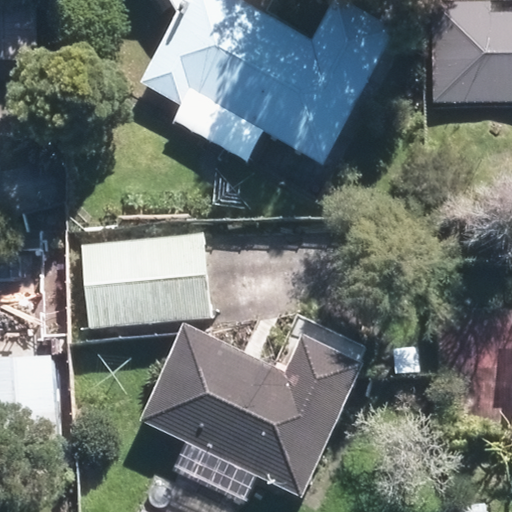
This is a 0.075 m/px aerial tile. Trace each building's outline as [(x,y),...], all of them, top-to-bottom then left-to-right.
[(31,0),(0,0),(0,64),(33,64),(31,0)] [(168,0),(181,22),(147,84),(180,103),(187,91),(321,165),(365,85),(388,44),(336,16),(314,56),(210,0),(168,0)] [(432,108),(511,107),(511,8),(432,9),(432,108)] [(203,239),(85,250),(93,330),(210,319),(203,239)] [(145,426),(298,499),(339,414),(357,376),(301,350),(283,388),(186,341),(145,426)] [(51,363),(0,365),(0,447),(55,445),(51,363)]
